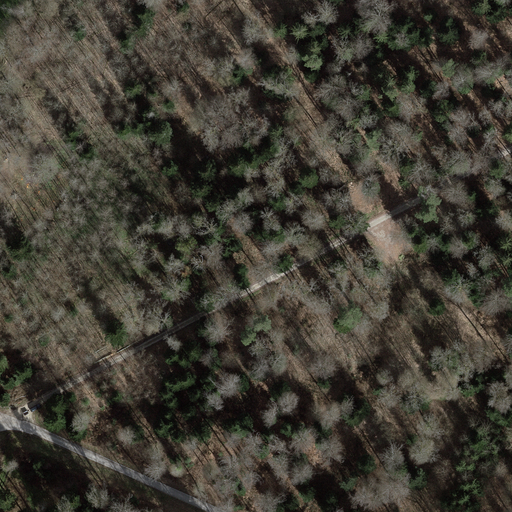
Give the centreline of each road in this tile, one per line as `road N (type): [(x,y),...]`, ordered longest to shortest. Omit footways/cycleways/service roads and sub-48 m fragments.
road 1 (track): [(8,418),(511,142)]
road 2 (track): [(215,511),(8,418)]
